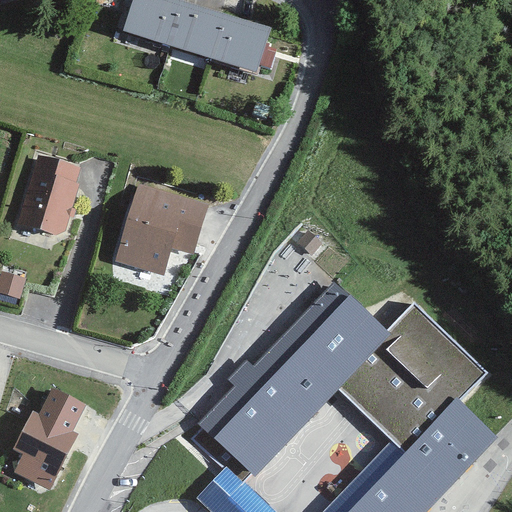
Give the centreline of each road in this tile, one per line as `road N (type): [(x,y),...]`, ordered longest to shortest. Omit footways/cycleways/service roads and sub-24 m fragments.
road 1 (residential): [(310,0),(325,20),(326,47),(304,124),(164,374)]
road 2 (residential): [(164,374),(0,329)]
road 3 (residential): [(164,374),(91,511)]
